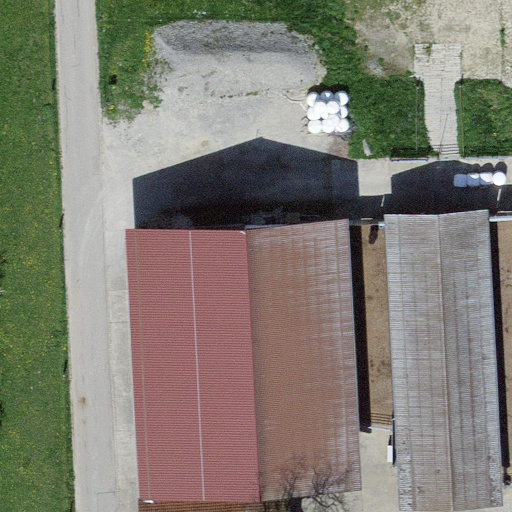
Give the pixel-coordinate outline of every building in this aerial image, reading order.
[(340,99),(306,97),(303,177),(338,178),(340,99)] [(238,150),(235,99),(187,102),(190,154),(238,150)] [(486,212),(388,217),(403,492),(500,487),(486,212)] [(247,224),(260,473),(277,472),(345,469),(331,220),(247,224)] [(260,473),(247,224),(142,230),(156,479),(260,473)] [(279,511),(277,472),(260,473),(156,479),(151,479),(152,511),(279,511)]
